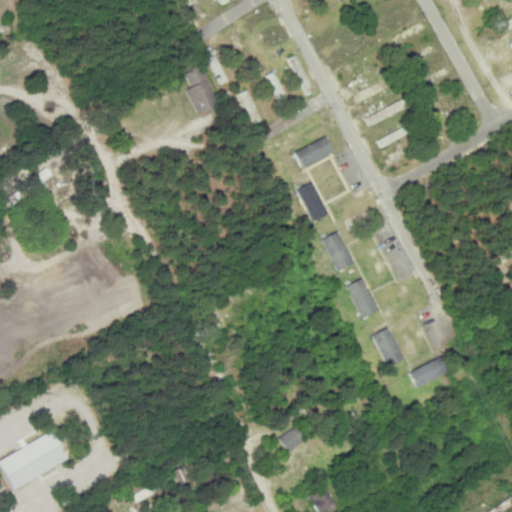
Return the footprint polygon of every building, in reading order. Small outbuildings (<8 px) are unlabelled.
[(202,12),(195,0),(185,0),(194,16),(202,12)] [(390,37),(394,45),(426,28),(422,20),(390,37)] [(439,50),(435,42),(410,55),(414,63),(439,50)] [(219,83),(226,79),(208,46),(201,50),(219,83)] [(288,56),(304,95),(311,92),(296,53),(288,56)] [(372,71),(366,57),(338,68),(344,82),(372,71)] [(415,81),(419,89),(451,72),(447,64),(415,81)] [(196,113),(217,103),(199,65),(183,72),(190,86),(184,89),(196,113)] [(277,101),(284,98),(272,71),(265,74),(277,101)] [(355,102),(387,89),(384,80),(351,93),(355,102)] [(237,93),(252,123),(260,119),(245,89),(237,93)] [(402,108),(398,100),(362,116),(367,125),(402,108)] [(375,139),(378,146),(402,134),(399,127),(375,139)] [(331,151),(324,136),(292,151),(299,167),(331,151)] [(324,214),(311,181),(296,187),(308,220),(324,214)] [(349,264),(337,231),(321,236),(334,270),(349,264)] [(375,310),(360,277),(344,284),(360,317),(375,310)] [(372,333),(384,366),(400,360),(388,327),(372,333)] [(444,373),(437,357),(407,371),(414,386),(444,373)] [(303,440),(294,425),(277,436),(286,450),(303,440)] [(328,511),(336,508),(324,486),(307,495),(316,511),(318,511),(325,508),(327,511),(328,511)]
